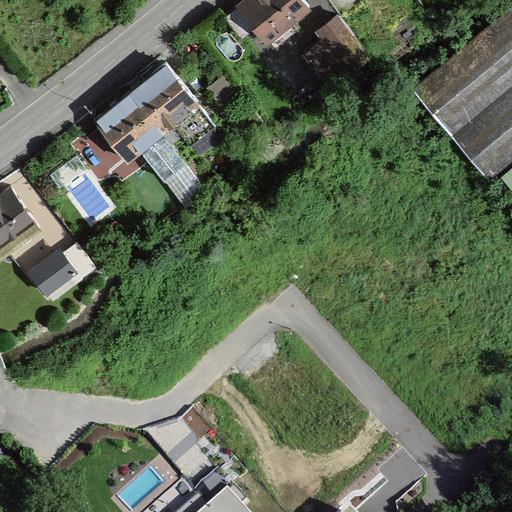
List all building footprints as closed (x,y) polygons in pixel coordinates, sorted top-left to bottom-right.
[(244,0),(240,3),(255,23),(268,39),(311,5),(306,0),(244,0)] [(511,0),(413,81),(491,178),(501,170),(511,160),(511,0)] [(243,32),(255,23),(240,3),(228,13),(243,32)] [(348,25),(339,13),(325,24),(334,35),(348,25)] [(331,84),(370,53),(348,25),(334,35),(328,40),(334,48),(315,64),(331,84)] [(305,71),(315,64),(308,55),(298,63),(305,71)] [(151,75),(132,89),(162,128),(173,120),(186,137),(191,143),(216,123),(168,61),(151,75)] [(162,128),(132,89),(115,102),(97,117),(127,156),(141,145),(162,128)] [(255,145),(274,130),(253,105),(234,121),(255,145)] [(173,120),(162,128),(173,142),(176,145),(186,137),(173,120)] [(162,128),(141,145),(152,158),(173,142),(162,128)] [(152,158),(165,176),(187,159),(176,145),(173,142),(152,158)] [(188,205),(210,189),(187,159),(165,176),(188,205)] [(511,160),(501,170),(511,184),(511,160)] [(0,248),(2,251),(41,221),(11,183),(0,191),(0,248)] [(98,262),(79,238),(65,248),(78,265),(84,272),(98,262)] [(56,282),(78,265),(65,248),(36,272),(49,288),(56,282)] [(61,289),(56,282),(49,288),(54,294),(61,289)] [(242,511),(227,493),(204,511),(242,511)]
